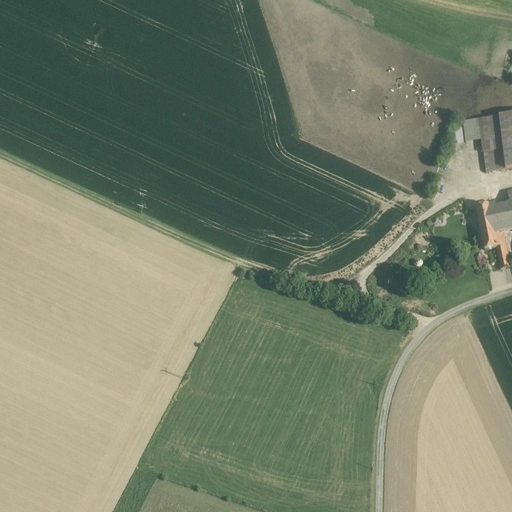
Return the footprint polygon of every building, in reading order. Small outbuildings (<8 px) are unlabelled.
[(511,116),(500,118),(504,151),(506,171),(511,170),(511,116)] [(500,118),(479,121),(482,142),(483,153),(504,151),(500,118)] [(479,121),(463,123),(466,143),(482,142),(479,121)] [(511,192),(508,193),(510,205),(496,208),(495,205),(489,206),(494,234),(511,230),(511,192)] [(489,206),(477,208),(485,251),(496,248),(497,248),(495,236),(494,234),(489,206)] [(505,234),(495,236),(497,248),(496,248),(500,270),(511,268),(505,234)]
